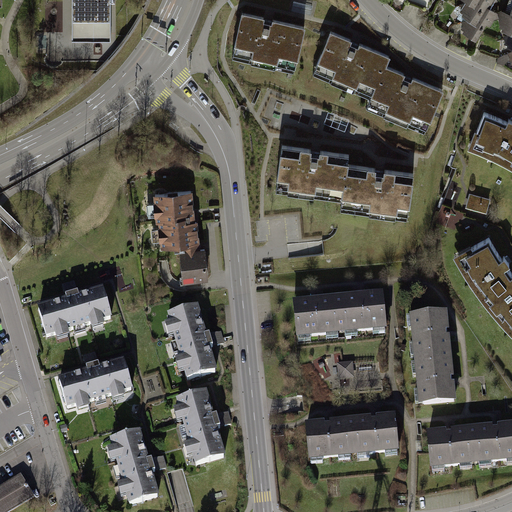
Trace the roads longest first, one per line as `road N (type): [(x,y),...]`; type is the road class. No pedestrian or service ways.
road 1 (residential): [(150,64),(198,109),(223,147),(265,511)]
road 2 (primary): [(150,64),(97,112),(0,168)]
road 3 (residential): [(370,0),(424,46),(511,90)]
road 4 (residential): [(49,434),(0,284)]
